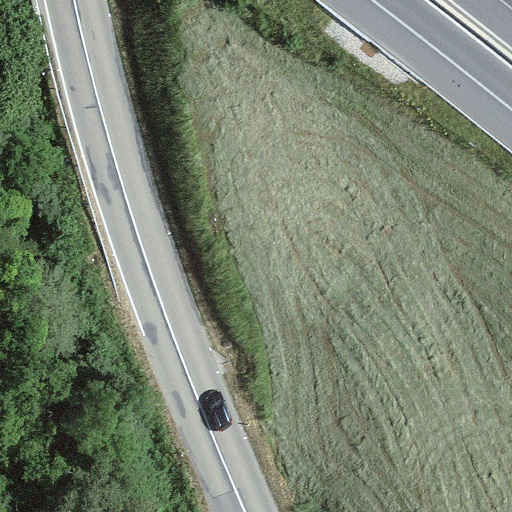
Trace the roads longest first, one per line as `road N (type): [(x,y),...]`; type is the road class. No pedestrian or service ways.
road 1 (secondary): [(245,511),(129,209),(74,0)]
road 2 (trunk): [(397,0),(511,89)]
